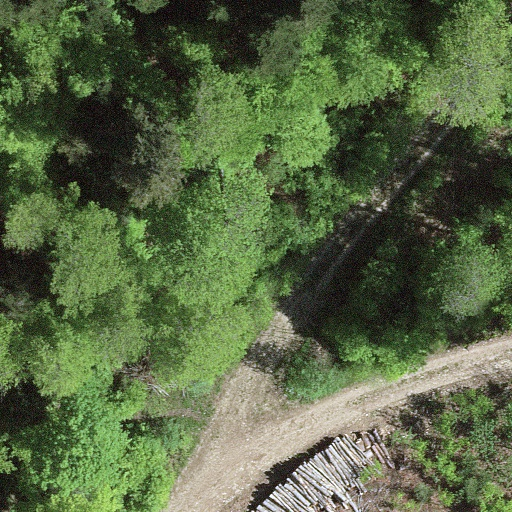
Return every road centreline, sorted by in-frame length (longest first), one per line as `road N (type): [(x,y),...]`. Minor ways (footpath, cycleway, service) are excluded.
road 1 (track): [(511,53),(354,228),(211,479)]
road 2 (track): [(211,479),(451,365),(511,350)]
